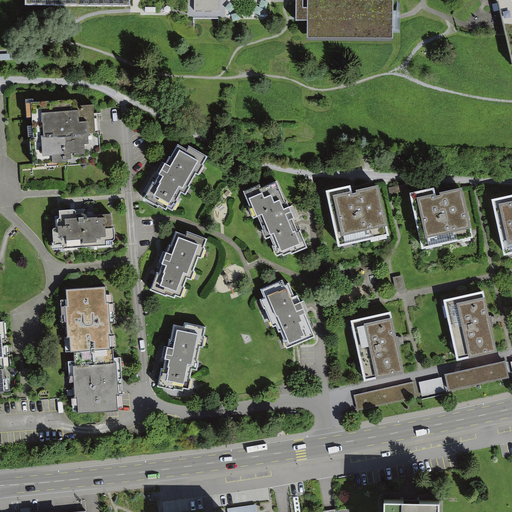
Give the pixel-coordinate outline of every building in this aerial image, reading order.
[(297,0),(298,8),(298,21),(306,21),(310,21),(310,39),(396,39),(395,0),(309,0),(310,8),(306,8),(305,0),(297,0)] [(511,0),(497,0),(500,3),(511,57),(511,0)] [(80,98),(29,102),(33,168),(96,164),(95,156),(104,156),(101,114),(95,115),(95,106),(81,106),(80,98)] [(190,152),(179,146),(157,185),(154,183),(145,200),(165,211),(167,208),(176,213),(182,203),(178,200),(183,193),(189,196),(194,187),(191,186),(197,175),(201,177),(212,158),(193,147),(190,152)] [(308,248),(280,181),(263,189),(261,185),(245,192),(256,220),(261,218),(270,240),(274,239),(282,257),(286,255),(287,257),(308,248)] [(352,184),(327,190),(340,246),(391,234),(380,183),(353,189),(352,184)] [(435,187),(411,192),(423,248),(474,237),(463,185),(436,191),(435,187)] [(511,193),(493,198),(505,254),(511,252),(511,193)] [(80,209),(62,210),(63,227),(54,228),(56,252),(117,248),(115,215),(81,217),(80,209)] [(188,236),(177,232),(163,273),(159,272),(153,289),(181,299),(188,279),(195,281),(209,239),(189,232),(188,236)] [(393,276),(397,291),(406,289),(403,274),(393,276)] [(284,281),(262,289),(274,324),(277,323),(287,350),(314,340),(293,284),(286,287),(284,281)] [(105,289),(66,291),(70,354),(74,354),(77,415),(117,413),(114,351),(109,351),(105,289)] [(485,291),(445,299),(458,360),(498,351),(485,291)] [(392,311),(352,319),(365,380),(405,371),(392,311)] [(186,326),(176,325),(169,368),(164,367),(160,387),(189,392),(193,370),(198,371),(202,347),(205,347),(209,325),(187,322),(186,326)] [(506,358),(445,371),(449,388),(509,375),(506,358)] [(442,376),(419,381),(422,396),(445,390),(442,376)] [(414,380),(354,394),(358,409),(417,396),(414,380)] [(439,511),(440,503),(384,502),(383,511),(439,511)] [(151,511),(162,511),(161,503),(151,505),(151,511)]
